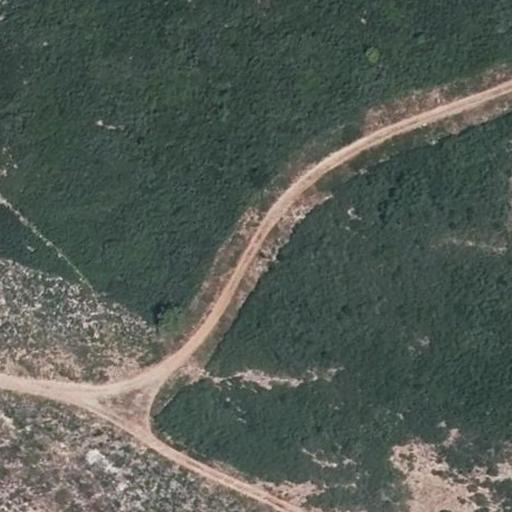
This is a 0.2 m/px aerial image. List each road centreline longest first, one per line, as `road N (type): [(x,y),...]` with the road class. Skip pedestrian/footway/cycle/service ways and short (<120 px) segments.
road 1 (track): [(62,392),(134,387),(200,336),(318,171),(511,95)]
road 2 (track): [(62,392),(299,511)]
